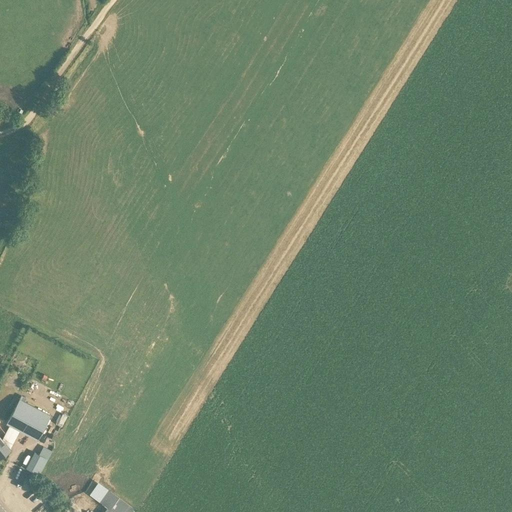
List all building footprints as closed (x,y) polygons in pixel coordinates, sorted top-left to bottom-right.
[(10,425),(2,439),(9,449),(20,429),(37,439),(47,421),(17,404),(7,423),(10,425)] [(0,456),(10,449),(9,449),(2,439),(0,437),(0,456)] [(47,461),(33,453),(25,469),(39,477),(47,461)] [(131,507),(111,493),(98,483),(89,494),(106,508),(103,511),(102,511),(101,511),(99,511),(131,511),(135,507),(132,505),(131,507)] [(38,511),(46,511),(51,509),(45,500),(34,506),(38,511)]
